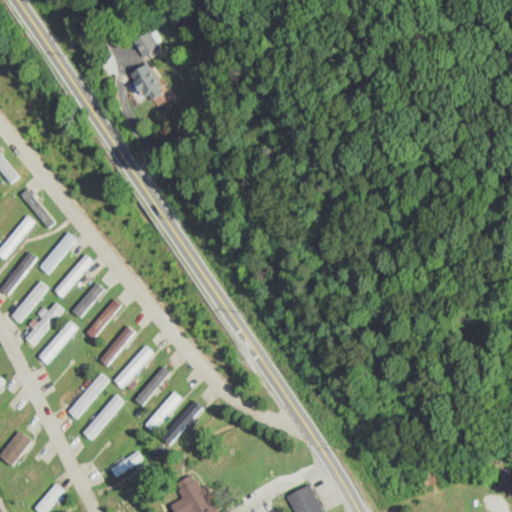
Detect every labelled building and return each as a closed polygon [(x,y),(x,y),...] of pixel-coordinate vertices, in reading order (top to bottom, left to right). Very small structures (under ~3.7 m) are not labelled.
[(142,55),(161,49),(156,31),(136,37),(142,55)] [(129,74),(145,97),(163,84),(147,61),(129,74)] [(19,175),(0,153),(0,169),(11,182),(19,175)] [(56,220),(27,188),(21,195),(49,226),(56,220)] [(0,248),(0,255),(6,260),(35,222),(26,215),(0,248)] [(77,239),(69,232),(40,267),(49,274),(77,239)] [(0,289),(10,297),(39,259),(29,251),(0,289)] [(55,291),(63,298),(93,261),(85,254),(55,291)] [(50,289),(40,280),(12,316),(22,324),(50,289)] [(23,338),(35,347),(65,310),(53,300),(23,338)] [(39,357),(49,365),(79,328),(69,320),(39,357)] [(101,361),(111,368),(137,333),(126,325),(101,361)] [(114,381),(123,389),(154,354),(146,346),(114,381)] [(135,401),(145,408),(171,373),(162,366),(135,401)] [(68,411),(77,419),(110,381),(101,373),(68,411)] [(83,433),(93,441),(125,403),(115,394),(83,433)] [(207,411),(196,401),(161,437),(172,448),(207,411)] [(109,466),(140,427),(129,419),(98,458),(109,466)] [(31,440),(18,430),(0,454),(0,457),(12,466),(31,440)] [(119,479),(145,459),(138,450),(112,470),(119,479)] [(495,491),(511,494),(511,475),(499,472),(495,491)] [(175,483),(183,498),(171,504),(174,511),(215,511),(194,473),(175,483)] [(35,507),(40,511),(46,511),(66,492),(57,484),(35,507)] [(287,495),(294,511),(324,511),(311,484),(287,495)]
